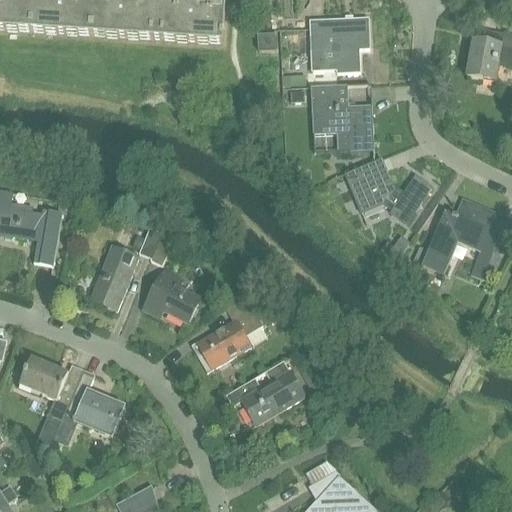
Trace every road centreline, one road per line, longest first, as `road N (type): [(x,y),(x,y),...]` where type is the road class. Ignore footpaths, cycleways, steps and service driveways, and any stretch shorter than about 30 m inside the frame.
road 1 (residential): [(218,501),(176,409),(147,372),(0,315)]
road 2 (residential): [(426,0),(419,105),(429,140),(511,189)]
